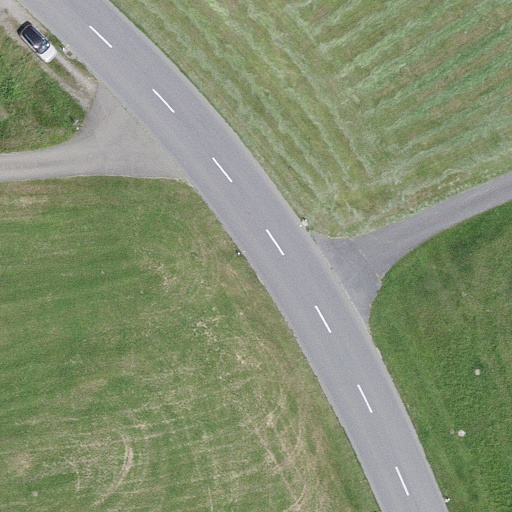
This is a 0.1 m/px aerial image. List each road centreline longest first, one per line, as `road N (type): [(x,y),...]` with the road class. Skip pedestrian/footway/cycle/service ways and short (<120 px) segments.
road 1 (tertiary): [(415,511),(312,291),(179,122),(60,0)]
road 2 (track): [(312,291),(396,237),(511,190)]
road 3 (track): [(179,122),(81,164),(0,169)]
